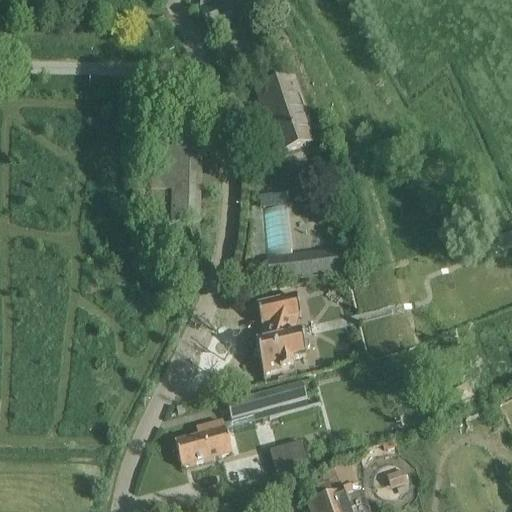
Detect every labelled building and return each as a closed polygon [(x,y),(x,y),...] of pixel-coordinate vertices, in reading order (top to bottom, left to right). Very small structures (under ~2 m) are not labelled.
[(201,0),(205,8),(199,11),(210,34),(244,19),(241,12),(250,8),(245,0),(201,0)] [(277,155),(302,147),(315,143),(293,79),(256,91),(277,155)] [(200,228),(202,155),(169,154),(167,227),(200,228)] [(319,222),(330,220),(331,220),(327,203),(315,205),(319,222)] [(339,264),(342,264),(339,249),(266,261),(270,284),(340,273),(339,264)] [(305,357),(304,354),(307,352),(308,348),(308,345),(305,342),(302,342),(300,336),(289,339),(295,318),(300,317),(296,298),(256,308),(260,326),(267,325),(260,345),(255,347),(262,377),(293,369),(291,360),(305,357)] [(302,384),(227,405),(233,425),(307,403),(302,384)] [(228,448),(222,424),(196,431),(198,439),(174,446),(181,470),(200,465),(230,456),(228,448)] [(301,450),(268,459),(275,487),(309,477),(301,450)] [(365,511),(348,467),(317,478),(326,501),(307,508),(308,511),(365,511)] [(390,494),(409,489),(404,471),(385,476),(390,494)]
